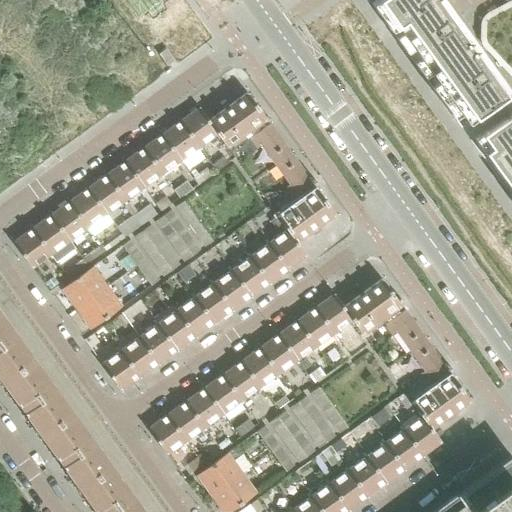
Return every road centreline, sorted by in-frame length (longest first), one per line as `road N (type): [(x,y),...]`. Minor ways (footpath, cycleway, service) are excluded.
road 1 (residential): [(117,421),(407,212)]
road 2 (residential): [(0,217),(237,46)]
road 3 (residential): [(272,26),(407,212)]
road 4 (residential): [(117,421),(0,260)]
road 5 (residential): [(407,212),(511,358)]
road 6 (residential): [(390,511),(511,420)]
